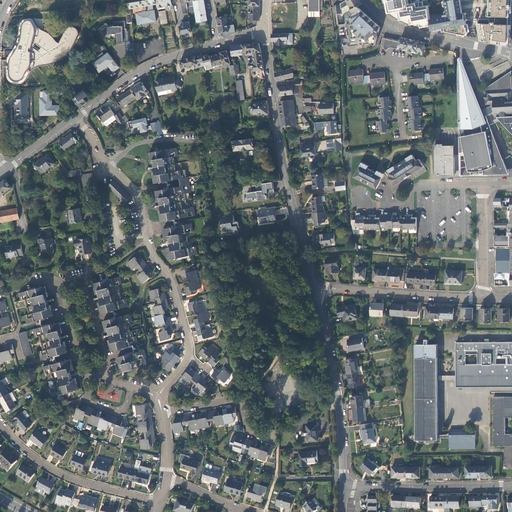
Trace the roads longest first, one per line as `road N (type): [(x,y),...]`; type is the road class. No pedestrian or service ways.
road 1 (residential): [(193,360),(147,217),(78,114)]
road 2 (tertiary): [(315,288),(273,99)]
road 3 (tertiary): [(315,288),(338,392),(343,477)]
road 4 (residential): [(159,502),(73,480),(0,424)]
road 5 (residential): [(343,486),(511,485)]
road 6 (residential): [(315,288),(482,298)]
road 7 (residential): [(217,42),(151,65),(78,114)]
road 8 (tertiary): [(366,0),(401,28),(511,52)]
road 9 (residential): [(61,283),(84,277),(105,380)]
road 10 (residential): [(161,412),(233,398),(249,428),(268,437)]
